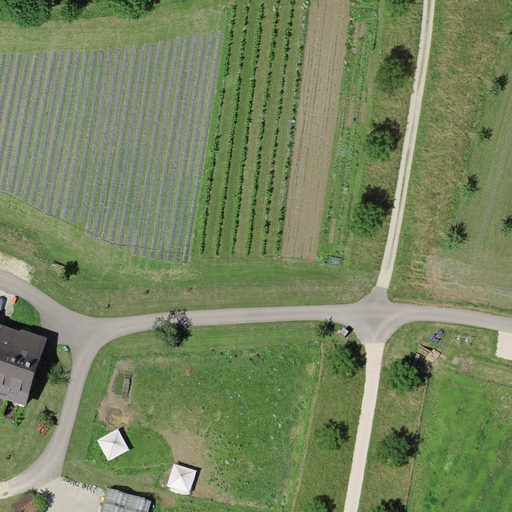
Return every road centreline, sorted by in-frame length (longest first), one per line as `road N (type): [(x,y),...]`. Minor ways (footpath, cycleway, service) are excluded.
road 1 (track): [(429,0),(377,317)]
road 2 (unclassified): [(377,317),(314,311),(84,330)]
road 3 (unclassified): [(377,317),(349,511)]
road 4 (track): [(84,330),(53,511)]
road 5 (unclassified): [(511,325),(437,313),(377,317)]
